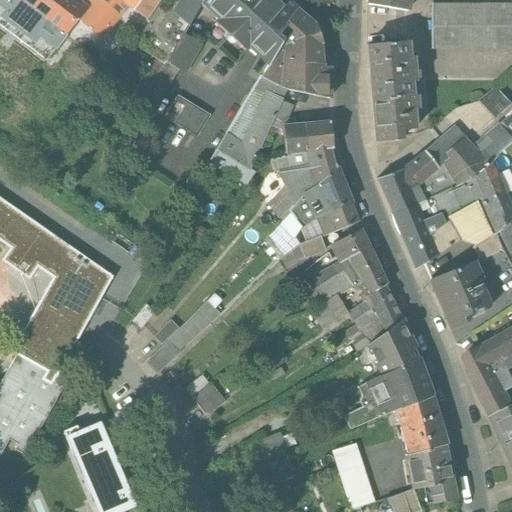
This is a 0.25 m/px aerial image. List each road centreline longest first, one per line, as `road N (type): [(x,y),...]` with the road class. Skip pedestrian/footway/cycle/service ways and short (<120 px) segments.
road 1 (residential): [(348,0),(350,149),(441,369),(476,511)]
road 2 (residential): [(203,511),(156,400),(115,354)]
